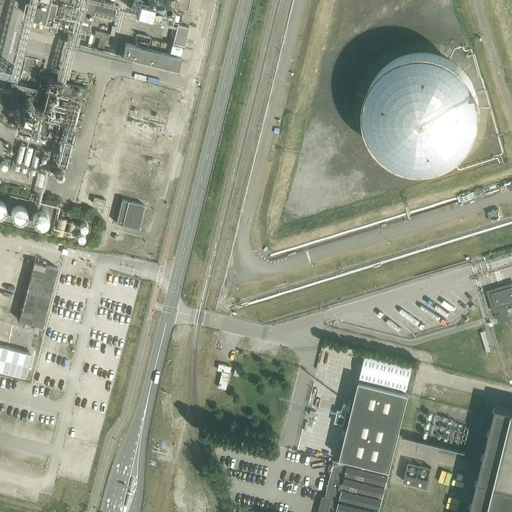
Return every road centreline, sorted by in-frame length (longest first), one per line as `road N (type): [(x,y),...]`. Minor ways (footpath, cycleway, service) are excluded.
road 1 (tertiary): [(149,387),(245,0)]
road 2 (tertiary): [(149,387),(110,511)]
road 3 (tertiary): [(133,511),(149,387)]
